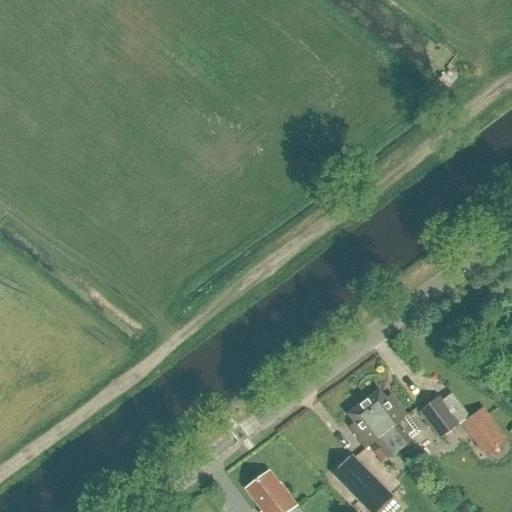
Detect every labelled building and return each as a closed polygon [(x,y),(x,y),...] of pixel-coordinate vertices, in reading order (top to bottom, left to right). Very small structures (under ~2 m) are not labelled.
[(364,403),(400,450),(410,443),(409,441),(419,432),(407,417),(391,395),(386,400),(379,391),(364,403)] [(440,397),(420,412),(440,439),(460,425),(442,401),(440,397)] [(366,449),(377,441),(390,458),(400,450),(364,403),(348,415),(355,424),(349,428),(366,449)] [(481,411),(465,424),(475,436),(491,424),(481,411)] [(352,458),(334,475),(370,511),(378,511),(392,499),(352,458)] [(204,478),(220,507),(235,498),(219,470),(204,478)] [(287,511),(295,506),(269,472),(246,490),(263,511),(287,511)]
